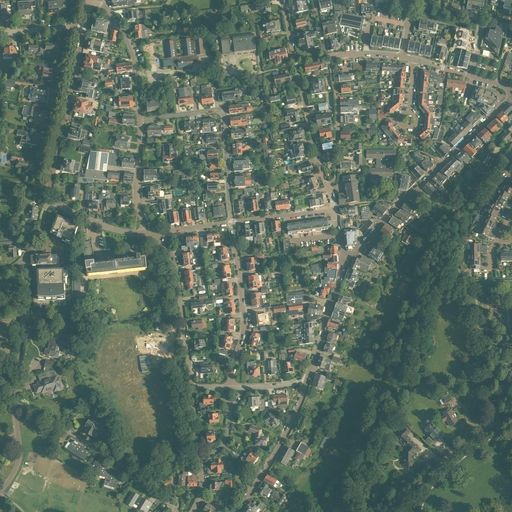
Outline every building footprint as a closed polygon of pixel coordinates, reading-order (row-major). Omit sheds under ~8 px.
[(51,0),(52,2),(47,2),(48,13),(57,13),(57,12),(56,2),(56,0),(51,0)] [(60,0),(60,1),(56,2),(57,12),(65,11),(65,4),(65,0),(60,0)] [(324,0),(319,0),(318,0),(321,11),(326,9),(324,0)] [(330,0),(324,0),(326,9),(332,8),(330,0)] [(468,0),(467,7),(467,8),(468,9),(469,10),(481,12),(483,0),(468,0)] [(511,0),(498,0),(497,7),(498,7),(503,8),(503,9),(511,11),(511,0)] [(34,1),(17,2),(18,17),(30,16),(30,10),(29,10),(29,7),(35,7),(34,1)] [(305,7),(304,5),(306,4),(305,1),(301,2),(292,4),(294,14),(303,12),(303,11),(308,10),(307,6),(305,7)] [(262,5),(261,3),(252,5),(254,12),(262,10),(263,14),(269,13),(268,9),(269,9),(267,4),(262,5)] [(345,3),(334,4),(335,13),(341,12),(343,12),(343,11),(346,10),(345,3)] [(129,17),(126,17),(127,21),(130,21),(130,20),(132,19),(138,18),(138,15),(143,15),(143,19),(148,19),(147,9),(142,10),(143,13),(139,13),(138,11),(128,12),(129,17)] [(336,19),(334,19),(337,33),(338,37),(342,37),(341,35),(347,37),(348,32),(353,32),(353,30),(355,30),(355,29),(361,30),(364,18),(342,13),(341,12),(335,13),(336,19)] [(104,34),(104,37),(108,38),(109,35),(106,34),(107,29),(108,26),(107,26),(108,22),(105,21),(106,21),(102,20),(103,19),(102,18),(99,17),(98,18),(98,19),(95,19),(93,26),(91,31),(97,32),(99,33),(100,33),(104,34)] [(295,20),(297,28),(306,26),(307,27),(311,26),(310,22),(306,22),(305,18),(295,20)] [(331,22),(322,24),(324,31),(325,36),(328,35),(329,39),(334,38),(337,38),(336,34),(334,34),(337,33),(334,19),(333,19),(331,20),(331,21),(331,22)] [(265,24),(262,25),(263,28),(265,28),(266,33),(271,32),(271,33),(280,31),(280,27),(279,24),(281,24),(280,20),(269,22),(269,23),(265,24)] [(427,22),(420,21),(418,21),(417,25),(419,25),(418,30),(426,31),(426,30),(427,22)] [(427,22),(426,30),(433,32),(434,28),(436,29),(436,24),(427,22)] [(484,29),(482,37),(494,50),(497,37),(505,39),(508,26),(497,23),(495,31),(484,29)] [(300,35),(301,40),(312,38),(312,39),(315,38),(315,36),(316,35),(316,36),(319,35),(320,39),(323,39),(320,27),(316,28),(317,32),(314,32),(310,33),(300,35)] [(108,38),(104,37),(103,37),(103,40),(115,42),(117,33),(112,31),(111,35),(109,35),(108,38)] [(144,31),(135,32),(136,39),(141,38),(141,41),(147,40),(147,37),(145,37),(145,31),(144,31)] [(458,31),(457,38),(458,39),(462,39),(461,42),(464,43),(465,40),(467,33),(458,31)] [(254,34),(220,38),(222,54),(256,51),(254,34)] [(182,40),(184,56),(177,57),(175,41),(173,41),(166,42),(167,58),(162,59),(163,68),(176,67),(176,71),(179,70),(178,68),(193,66),(193,63),(197,63),(197,55),(204,54),(202,38),(194,38),(195,40),(190,41),(190,39),(182,40)] [(312,38),(301,40),(300,40),(299,42),(300,45),(301,46),(302,46),(303,50),(304,50),(304,52),(314,50),(314,48),(318,47),(317,43),(313,43),(312,39),(312,38)] [(105,43),(90,39),(88,50),(103,53),(105,43)] [(328,51),(336,50),(335,39),(328,40),(328,41),(327,42),(328,51)] [(458,39),(456,47),(465,49),(467,43),(464,43),(461,42),(462,39),(458,39)] [(37,47),(37,53),(37,55),(42,55),(42,51),(45,51),(45,50),(58,49),(57,44),(48,45),(48,44),(44,44),(45,48),(43,48),(37,47)] [(2,47),(2,55),(12,55),(13,58),(16,58),(15,51),(13,51),(12,47),(2,47)] [(437,49),(434,59),(443,61),(444,56),(446,57),(448,49),(441,47),(440,50),(437,49)] [(269,53),(265,54),(267,61),(270,60),(275,59),(276,63),(277,63),(277,64),(279,63),(279,62),(281,62),(280,60),(286,58),(284,49),(273,52),(269,53)] [(471,53),(460,50),(456,67),(467,69),(471,53)] [(210,55),(198,56),(199,64),(210,63),(210,55)] [(92,70),(92,69),(94,63),(97,64),(98,61),(101,61),(103,61),(103,59),(95,58),(88,56),(86,56),(84,65),(84,68),(92,70)] [(319,62),(317,63),(317,65),(316,65),(317,70),(320,69),(320,70),(321,70),(321,71),(323,71),(323,70),(324,70),(324,69),(327,68),(326,65),(328,64),(328,60),(319,62)] [(94,63),(92,69),(100,71),(101,69),(101,68),(103,61),(101,61),(98,61),(97,64),(94,63)] [(111,62),(108,71),(113,71),(113,68),(116,68),(117,69),(132,67),(131,63),(125,63),(124,63),(123,63),(122,64),(116,65),(116,64),(115,64),(115,63),(111,62)] [(372,71),(370,71),(370,74),(375,75),(376,70),(379,70),(380,63),(373,62),(372,71)] [(317,65),(317,63),(304,65),(306,72),(312,71),(313,71),(314,71),(317,70),(316,65),(317,65)] [(39,67),(38,73),(42,74),(41,79),(50,82),(53,70),(45,69),(46,68),(39,67)] [(422,69),(421,77),(428,77),(428,79),(429,72),(422,69)] [(284,76),(271,79),(272,81),(274,80),(276,85),(280,84),(280,83),(291,80),(292,79),(292,76),(291,76),(290,76),(290,75),(288,75),(287,71),(283,72),(284,76)] [(339,75),(339,82),(352,81),(351,76),(355,76),(354,74),(343,74),(343,75),(339,75)] [(436,85),(435,88),(438,89),(440,83),(442,83),(444,77),(440,75),(436,85)] [(114,81),(115,85),(131,84),(131,82),(131,78),(121,79),(118,80),(115,80),(115,76),(112,77),(113,79),(114,79),(114,81)] [(9,85),(14,86),(15,80),(5,78),(3,86),(3,89),(9,90),(9,85)] [(79,87),(79,88),(90,90),(90,89),(93,89),(93,88),(94,89),(95,84),(95,83),(97,84),(98,80),(92,78),(91,83),(86,82),(87,80),(82,79),(82,81),(81,81),(80,88),(79,87)] [(311,90),(312,95),(327,92),(325,79),(315,81),(315,83),(310,84),(311,90)] [(420,82),(420,87),(427,88),(429,88),(430,90),(433,91),(434,88),(429,87),(429,85),(427,85),(427,83),(420,82)] [(475,86),(470,100),(481,103),(493,108),(499,102),(498,101),(500,101),(496,93),(494,94),(475,86)] [(29,101),(37,103),(38,99),(46,100),(46,98),(47,98),(48,94),(47,94),(47,92),(35,90),(36,88),(31,87),(31,90),(33,90),(33,91),(32,96),(32,97),(30,97),(29,99),(29,101)] [(90,90),(79,88),(77,87),(76,91),(78,92),(86,94),(85,95),(86,95),(86,98),(92,99),(93,95),(94,91),(93,90),(93,89),(90,89),(90,90)] [(189,87),(184,88),(186,105),(193,104),(192,91),(190,91),(189,87)] [(186,105),(184,88),(178,89),(180,99),(178,99),(179,106),(186,105)] [(222,93),(221,94),(221,96),(222,97),(223,97),(239,95),(241,95),(241,88),(233,89),(234,91),(222,93)] [(283,98),(284,101),(285,101),(286,106),(288,105),(288,106),(296,104),(294,95),(286,97),(283,98)] [(165,100),(146,102),(147,112),(159,110),(159,105),(162,104),(170,103),(169,99),(167,99),(167,98),(164,99),(165,100)] [(340,100),(340,106),(347,105),(347,106),(348,106),(348,105),(359,105),(359,101),(353,101),(353,98),(349,98),(349,100),(340,100)] [(73,106),(72,111),(74,111),(74,112),(75,112),(74,117),(83,119),(84,114),(86,114),(87,114),(87,115),(91,116),(91,115),(95,116),(95,112),(92,111),(93,103),(89,102),(78,99),(76,106),(75,106),(73,106)] [(388,105),(389,107),(391,109),(392,108),(395,111),(399,108),(396,105),(394,106),(393,104),(391,102),(388,105)] [(318,104),(320,111),(329,109),(327,103),(318,104)] [(472,107),(471,110),(476,112),(479,114),(481,111),(486,116),(492,110),(493,108),(481,103),(480,105),(480,104),(477,107),(476,108),(472,107)] [(388,105),(385,108),(386,110),(386,113),(393,114),(394,112),(395,111),(392,108),(391,109),(389,107),(388,105)] [(22,109),(21,114),(33,116),(32,124),(38,125),(39,122),(39,121),(42,121),(43,114),(35,113),(32,112),(33,108),(26,106),(26,110),(22,109)] [(502,112),(510,120),(511,117),(511,109),(511,110),(511,109),(509,106),(507,106),(501,111),(502,112)] [(468,108),(464,112),(470,115),(477,123),(483,117),(475,113),(476,112),(471,110),(468,108)] [(325,111),(326,114),(316,116),(318,127),(318,129),(322,128),(322,126),(331,124),(330,118),(329,113),(332,113),(331,110),(325,111)] [(464,112),(460,117),(461,117),(462,116),(473,127),(477,123),(470,115),(464,112)] [(506,122),(509,125),(511,127),(511,125),(511,122),(510,120),(502,112),(499,115),(505,121),(506,122)] [(286,117),(285,118),(285,121),(292,120),(293,123),(300,121),(298,115),(286,117)] [(353,115),(340,116),(341,123),(356,123),(356,115),(353,115)] [(503,123),(505,121),(499,115),(497,117),(503,123)] [(457,120),(462,126),(468,132),(473,127),(462,116),(461,117),(460,117),(457,120)] [(497,118),(487,128),(493,134),(494,135),(496,134),(497,134),(501,130),(499,128),(501,126),(502,128),(503,127),(506,132),(509,129),(507,127),(505,125),(504,126),(497,118)] [(194,134),(197,134),(196,129),(194,129),(193,122),(184,123),(184,124),(182,124),(182,130),(185,130),(185,132),(191,131),(192,134),(194,134)] [(381,126),(381,128),(384,132),(386,131),(387,131),(389,129),(390,129),(393,127),(392,126),(392,124),(385,123),(385,127),(381,126)] [(428,130),(434,131),(435,130),(441,131),(441,126),(440,126),(440,128),(434,128),(434,125),(428,124),(429,123),(424,123),(424,127),(428,128),(428,130)] [(456,123),(452,127),(456,132),(462,138),(468,132),(462,126),(461,127),(456,123)] [(506,132),(500,138),(506,144),(511,136),(511,125),(511,127),(509,129),(506,132)] [(329,128),(319,130),(320,134),(321,139),(331,137),(330,132),(334,131),(334,130),(335,130),(335,126),(333,126),(329,127),(329,128)] [(433,138),(430,141),(432,143),(435,141),(441,143),(445,129),(441,126),(441,131),(435,130),(434,131),(433,135),(433,138)] [(344,131),(344,132),(340,132),(341,140),(350,140),(349,132),(352,132),(351,127),(345,127),(345,131),(344,131)] [(386,131),(384,132),(389,138),(394,134),(393,133),(396,131),(393,127),(390,129),(389,129),(387,131),(386,131)] [(67,133),(66,138),(69,138),(81,141),(82,136),(81,136),(82,130),(77,129),(77,130),(71,129),(70,134),(67,133)] [(485,129),(481,132),(482,134),(483,133),(486,136),(485,137),(490,141),(492,144),(495,141),(485,129)] [(392,141),(389,143),(390,146),(394,143),(398,140),(396,137),(399,135),(396,131),(393,133),(394,134),(389,138),(392,141)] [(427,136),(426,135),(424,133),(424,134),(421,131),(420,131),(418,132),(419,133),(417,134),(421,139),(424,137),(424,138),(427,136)] [(454,134),(452,136),(458,142),(462,138),(456,132),(454,134)] [(482,134),(481,132),(479,134),(477,136),(486,145),(490,141),(485,137),(486,136),(483,133),(482,134)] [(22,139),(21,145),(26,146),(27,144),(31,145),(37,146),(39,138),(33,137),(32,138),(28,137),(28,136),(27,136),(27,135),(22,134),(21,139),(22,139)] [(303,134),(291,137),(287,138),(288,143),(296,142),(296,141),(300,140),(301,140),(303,140),(303,139),(304,139),(303,134)] [(114,146),(127,149),(129,137),(117,135),(114,146)] [(398,140),(394,143),(394,144),(400,144),(400,143),(403,143),(404,136),(400,136),(399,135),(396,137),(398,140)] [(404,136),(403,143),(403,148),(404,148),(405,146),(405,143),(411,144),(412,137),(404,136)] [(458,142),(452,136),(447,140),(453,146),(458,142)] [(476,138),(472,141),(478,147),(478,146),(478,147),(479,146),(481,147),(483,145),(481,143),(476,138)] [(322,147),(323,152),(332,150),(330,142),(329,141),(327,142),(322,143),(322,144),(321,144),(321,147),(322,147)] [(472,141),(469,144),(475,150),(478,147),(478,146),(478,147),(472,141)] [(432,147),(430,148),(433,152),(434,152),(436,151),(442,158),(449,151),(452,148),(447,146),(446,147),(443,145),(441,147),(439,145),(438,146),(435,143),(433,145),(433,144),(431,146),(432,147)] [(163,152),(163,157),(163,162),(177,162),(176,148),(175,148),(175,144),(163,145),(163,152)] [(475,150),(469,144),(463,150),(471,158),(477,152),(475,150)] [(80,150),(84,150),(83,155),(88,156),(90,147),(81,145),(80,150)] [(290,151),(291,153),(291,154),(295,154),(295,153),(304,151),(302,145),(289,147),(290,151)] [(362,155),(361,165),(361,166),(366,166),(366,159),(376,159),(376,166),(375,166),(375,169),(369,169),(369,177),(392,177),(392,168),(386,169),(386,159),(396,159),(395,150),(366,151),(366,154),(362,154),(362,155)] [(90,151),(85,174),(84,178),(91,179),(108,181),(108,179),(119,181),(120,173),(108,172),(108,171),(107,171),(107,165),(109,154),(97,153),(98,152),(90,151)] [(291,153),(288,153),(289,155),(290,159),(296,158),(296,162),(302,161),(301,157),(305,156),(307,155),(306,151),(304,151),(295,153),(295,154),(291,154),(291,153)] [(323,154),(323,155),(323,156),(323,157),(324,158),(325,164),(333,162),(332,160),(334,160),(334,158),(334,151),(330,152),(323,153),(323,154)] [(428,162),(429,159),(425,158),(424,160),(416,151),(411,155),(418,163),(419,163),(427,172),(432,167),(433,165),(430,162),(430,163),(429,162),(428,162)] [(462,151),(458,154),(469,162),(470,161),(467,158),(468,157),(462,151)] [(17,169),(24,170),(24,169),(26,170),(32,171),(33,163),(27,162),(22,161),(23,156),(10,153),(9,160),(18,162),(17,169)] [(458,154),(455,157),(459,160),(462,163),(466,165),(469,162),(458,154)] [(358,165),(361,165),(362,155),(356,155),(356,162),(354,162),(354,161),(346,161),(346,159),(341,160),(341,165),(358,165)] [(479,167),(482,169),(485,165),(486,166),(489,168),(494,160),(487,155),(479,167)] [(122,167),(134,169),(135,160),(123,159),(122,161),(120,161),(120,164),(122,164),(122,167)] [(454,159),(447,166),(454,171),(455,172),(455,171),(458,174),(463,167),(462,167),(463,166),(461,164),(462,163),(459,160),(457,162),(454,159)] [(61,166),(60,170),(62,171),(72,173),(75,174),(76,171),(77,171),(79,163),(69,161),(66,161),(65,161),(63,166),(63,167),(61,166)] [(312,169),(312,168),(312,166),(311,166),(310,163),(301,166),(300,163),(288,166),(289,171),(297,168),(298,170),(299,174),(303,173),(312,170),(312,169)] [(179,170),(175,170),(175,175),(182,174),(186,174),(185,170),(185,164),(179,165),(179,170)] [(411,172),(418,180),(424,174),(417,167),(415,165),(409,170),(411,172)] [(454,171),(447,166),(441,172),(448,178),(451,175),(452,176),(454,174),(452,173),(454,171)] [(464,176),(467,179),(473,171),(469,169),(464,176)] [(124,179),(124,181),(133,182),(134,173),(125,173),(122,173),(122,179),(124,179)] [(400,179),(398,190),(403,191),(402,193),(406,193),(406,192),(407,191),(408,190),(415,183),(410,177),(401,175),(401,174),(398,173),(398,175),(397,179),(400,179)] [(439,173),(434,177),(442,185),(443,184),(443,183),(447,179),(439,173)] [(342,177),(344,186),(346,186),(346,193),(338,194),(339,204),(348,203),(359,202),(357,184),(359,184),(357,175),(342,177)] [(462,177),(459,175),(453,181),(457,184),(462,177)] [(302,188),(308,186),(317,183),(315,177),(306,180),(307,183),(301,185),(302,188)] [(434,177),(429,183),(435,189),(436,188),(437,190),(442,185),(434,177)] [(211,187),(209,187),(209,190),(211,190),(216,190),(216,192),(219,192),(219,190),(219,189),(219,188),(219,187),(219,186),(218,183),(211,184),(211,187)] [(305,196),(312,195),(316,194),(315,191),(317,190),(317,188),(319,188),(317,183),(308,186),(310,192),(305,193),(305,196)] [(435,189),(429,183),(422,188),(429,195),(433,192),(439,198),(442,194),(437,190),(436,188),(435,189)] [(72,197),(72,198),(72,199),(72,200),(73,200),(74,200),(75,200),(75,199),(75,198),(78,198),(80,186),(72,185),(71,197),(72,197)] [(500,190),(502,191),(511,196),(511,195),(511,192),(511,191),(511,189),(502,185),(500,190)] [(102,197),(102,203),(102,204),(105,204),(107,204),(106,207),(111,208),(111,209),(115,209),(115,208),(116,201),(114,201),(114,194),(105,193),(105,190),(103,190),(103,193),(102,193),(102,197)] [(154,193),(148,193),(149,199),(154,199),(154,197),(157,197),(157,201),(172,199),(172,194),(164,195),(164,191),(158,191),(154,192),(154,193)] [(502,191),(499,195),(507,199),(508,198),(509,197),(511,198),(511,196),(502,191)] [(316,194),(312,195),(312,197),(308,198),(308,201),(309,201),(310,207),(321,206),(321,205),(324,205),(322,193),(316,194)] [(88,200),(88,202),(89,202),(89,209),(93,209),(93,210),(97,211),(97,209),(98,203),(102,203),(102,197),(100,197),(99,199),(99,200),(92,200),(93,195),(88,194),(88,200)] [(120,198),(121,198),(121,205),(129,205),(130,198),(127,198),(127,194),(120,194),(120,198)] [(497,194),(495,199),(507,205),(508,203),(507,202),(506,201),(507,199),(499,195),(497,194)] [(241,200),(234,201),(235,203),(236,214),(244,213),(243,204),(246,203),(245,196),(245,195),(242,195),(242,197),(240,197),(241,200)] [(272,206),(271,200),(271,197),(266,198),(267,199),(261,200),(262,208),(264,207),(265,210),(266,211),(268,210),(271,209),(270,207),(272,206)] [(495,199),(493,204),(494,205),(501,208),(500,208),(502,209),(503,207),(504,207),(506,208),(507,205),(495,199)] [(276,200),(271,200),(272,206),(275,206),(276,210),(283,209),(282,202),(276,202),(276,200)] [(160,208),(161,214),(166,213),(165,210),(164,201),(159,201),(150,202),(150,205),(159,203),(160,205),(159,206),(159,207),(160,208)] [(362,216),(361,219),(370,219),(370,217),(372,212),(373,212),(381,218),(383,214),(384,215),(387,211),(386,210),(386,209),(386,208),(382,205),(385,202),(380,203),(379,204),(377,203),(377,204),(376,204),(370,204),(368,207),(367,206),(366,206),(365,206),(364,206),(363,206),(363,207),(362,207),(362,208),(361,209),(361,210),(361,215),(362,216)] [(420,214),(412,210),(413,207),(406,203),(401,210),(418,218),(420,214)] [(493,204),(490,209),(500,214),(502,212),(500,211),(500,210),(500,208),(501,208),(494,205),(493,204)] [(28,206),(26,219),(37,220),(38,216),(37,216),(38,207),(28,206)] [(488,208),(486,213),(487,214),(488,214),(489,214),(496,218),(497,216),(499,217),(500,214),(490,209),(488,208)] [(394,216),(407,223),(406,222),(410,216),(400,210),(394,216)] [(487,214),(484,218),(486,219),(496,224),(498,222),(496,221),(496,220),(497,218),(496,218),(489,214),(488,214),(487,214)] [(74,222),(57,216),(51,233),(57,236),(57,237),(61,238),(62,237),(63,238),(62,241),(71,244),(74,244),(75,234),(78,226),(73,224),(74,222)] [(389,223),(401,231),(403,227),(401,225),(402,223),(401,222),(392,217),(389,223)] [(315,221),(311,221),(312,232),(324,230),(323,220),(318,220),(318,219),(315,220),(315,221)] [(328,219),(323,220),(324,230),(331,229),(330,225),(332,225),(331,221),(330,220),(329,221),(328,221),(328,219)] [(354,219),(340,220),(341,230),(344,230),(345,244),(345,247),(346,247),(346,249),(348,251),(351,251),(353,249),(353,247),(354,247),(354,244),(356,244),(356,238),(357,237),(363,237),(364,236),(365,236),(368,232),(367,231),(370,228),(371,229),(374,224),(374,223),(377,219),(376,219),(370,219),(355,220),(356,226),(354,226),(354,219)] [(486,219),(484,224),(492,228),(493,226),(494,226),(495,227),(496,224),(486,219)] [(303,222),(299,223),(300,233),(312,232),(311,221),(306,222),(306,221),(303,221),(303,222)] [(300,233),(299,223),(294,223),(294,222),(291,223),(292,224),(287,224),(288,235),(300,233)] [(482,223),(479,228),(481,229),(492,234),(493,231),(491,231),(491,230),(492,228),(484,224),(482,223)] [(261,241),(259,224),(254,225),(256,238),(253,238),(253,245),(256,245),(256,240),(257,240),(257,241),(258,244),(261,244),(261,241)] [(392,234),(394,232),(393,231),(394,230),(392,229),(393,229),(386,224),(378,235),(381,236),(382,234),(386,237),(386,238),(389,240),(390,239),(392,237),(392,236),(390,235),(392,233),(392,234)] [(241,227),(243,241),(251,240),(251,241),(253,241),(253,237),(250,237),(250,234),(252,234),(251,230),(249,230),(249,226),(241,227)] [(427,226),(422,232),(427,236),(432,229),(427,226)] [(492,234),(481,229),(479,234),(487,238),(488,236),(489,236),(490,236),(492,234)] [(402,232),(399,238),(403,240),(401,243),(405,245),(405,244),(408,246),(409,244),(409,245),(413,239),(402,232)] [(1,244),(10,244),(10,247),(9,247),(9,252),(11,252),(11,257),(16,257),(16,247),(15,244),(16,244),(15,238),(0,239),(0,245),(1,244)] [(291,246),(290,241),(287,241),(287,239),(283,240),(284,252),(295,251),(294,245),(291,246)] [(89,276),(89,275),(143,269),(145,269),(146,269),(147,269),(146,258),(144,258),(141,259),(140,255),(137,256),(138,259),(95,264),(94,262),(93,259),(94,258),(91,241),(82,243),(85,260),(86,260),(86,263),(88,276),(89,276)] [(328,252),(328,256),(336,255),(337,255),(336,250),(337,250),(337,247),(336,247),(331,247),(327,247),(328,251),(327,251),(327,252),(328,252)] [(368,255),(378,262),(383,254),(373,247),(368,255)] [(41,269),(36,269),(36,278),(39,278),(39,285),(38,285),(38,300),(42,300),(65,299),(64,284),(63,284),(63,277),(67,277),(67,268),(54,269),(54,270),(51,270),(51,264),(57,264),(56,255),(51,256),(51,255),(45,255),(45,254),(45,253),(41,254),(42,254),(42,255),(36,255),(36,256),(32,256),(31,256),(31,265),(41,265),(41,269)] [(254,258),(246,259),(247,265),(254,264),(258,264),(257,260),(264,260),(264,257),(268,257),(267,254),(254,255),(255,258),(254,258)] [(331,262),(331,263),(337,264),(336,255),(328,256),(320,256),(320,259),(324,259),(325,261),(331,262)] [(354,257),(349,268),(355,271),(356,268),(366,273),(372,261),(363,257),(362,257),(360,260),(354,257)] [(482,260),(470,261),(470,269),(480,269),(480,264),(481,263),(482,263),(482,260)] [(312,271),(315,271),(326,268),(337,270),(337,264),(331,263),(325,263),(311,265),(312,271)] [(349,268),(347,273),(357,277),(356,278),(358,278),(359,278),(361,279),(363,275),(355,271),(349,268)] [(347,273),(344,280),(347,282),(345,285),(346,287),(348,287),(349,287),(353,288),(355,289),(357,284),(355,283),(355,282),(355,280),(357,281),(358,278),(356,278),(357,277),(347,273)] [(320,280),(316,281),(316,285),(319,285),(328,283),(328,282),(330,283),(335,282),(335,279),(335,280),(336,275),(325,274),(321,274),(320,280)] [(193,277),(185,278),(186,284),(187,284),(188,289),(192,289),(192,284),(197,283),(196,277),(193,277)] [(360,289),(369,292),(372,283),(364,280),(360,289)] [(386,288),(394,291),(396,285),(388,282),(386,288)] [(315,292),(314,296),(324,299),(326,293),(328,294),(330,288),(328,288),(328,283),(319,285),(318,288),(321,289),(320,293),(315,292)] [(401,283),(397,294),(404,296),(406,290),(405,290),(407,285),(401,283)] [(291,296),(286,297),(287,306),(302,303),(302,302),(306,302),(306,295),(303,295),(302,292),(290,293),(291,296)] [(336,302),(346,306),(347,303),(350,304),(351,299),(339,295),(337,299),(336,302)] [(217,308),(216,298),(206,299),(207,307),(210,309),(217,308)] [(191,304),(192,309),(198,308),(199,314),(202,314),(201,308),(203,307),(202,303),(195,304),(195,303),(191,304)] [(287,306),(286,306),(287,316),(299,315),(298,310),(303,309),(302,303),(287,306)] [(334,308),(346,312),(347,308),(336,304),(335,304),(336,304),(334,308)] [(306,314),(307,321),(317,320),(317,318),(318,318),(318,315),(322,316),(323,307),(309,305),(308,314),(306,314)] [(332,312),(332,313),(344,317),(346,312),(334,308),(334,309),(333,312),(332,312)] [(259,322),(267,321),(267,317),(264,318),(263,314),(257,314),(257,312),(253,313),(254,325),(259,325),(259,322)] [(344,317),(332,313),(331,317),(342,322),(344,317)] [(192,324),(190,324),(191,328),(192,327),(192,328),(198,328),(198,330),(202,329),(202,328),(207,328),(206,324),(204,324),(204,320),(201,321),(201,320),(191,322),(192,324)] [(45,350),(44,353),(49,354),(49,356),(58,359),(59,354),(54,352),(56,345),(63,345),(63,346),(62,346),(62,348),(66,348),(66,341),(67,337),(60,336),(61,336),(60,340),(56,340),(56,339),(49,340),(50,344),(48,351),(45,350)] [(205,340),(194,341),(195,350),(195,351),(196,351),(197,351),(198,351),(198,350),(198,348),(204,347),(203,343),(205,343),(205,340)] [(162,341),(149,341),(149,349),(161,349),(161,351),(169,354),(172,347),(162,344),(162,341)] [(341,348),(334,346),(326,343),(323,352),(332,354),(333,350),(340,353),(341,348)] [(300,353),(297,352),(295,356),(294,355),(293,358),(294,359),(303,362),(303,361),(304,361),(305,359),(304,359),(305,355),(300,353)] [(317,367),(323,369),(324,370),(328,372),(330,365),(331,361),(326,359),(327,356),(321,354),(320,354),(319,358),(320,358),(317,367)] [(44,367),(43,370),(44,372),(50,370),(49,368),(50,368),(52,368),(53,362),(46,360),(44,367)] [(275,366),(275,360),(267,360),(268,375),(274,375),(274,366),(275,366)] [(250,364),(247,364),(247,370),(250,370),(250,373),(251,376),(253,376),(254,377),(256,377),(257,376),(259,376),(259,367),(257,367),(254,365),(254,362),(250,362),(250,364)] [(289,362),(282,364),(284,374),(287,373),(287,374),(288,374),(289,374),(290,373),(290,372),(293,372),(292,368),(290,368),(289,362)] [(207,363),(197,363),(197,368),(200,368),(200,374),(207,374),(207,366),(207,363)] [(211,366),(207,366),(207,374),(214,374),(214,368),(217,368),(217,363),(211,363),(211,366)] [(39,382),(40,384),(34,386),(36,393),(41,391),(42,393),(54,389),(54,391),(61,389),(60,384),(61,382),(60,379),(58,378),(55,370),(40,375),(42,381),(39,382)] [(312,386),(322,389),(325,377),(316,374),(312,386)] [(268,401),(268,406),(273,409),(273,405),(272,405),(272,403),(275,402),(276,406),(284,406),(284,402),(287,401),(287,395),(286,395),(272,396),(273,400),(268,401)] [(205,407),(205,404),(210,404),(212,404),(213,404),(213,402),(214,402),(215,401),(215,399),(214,399),(213,399),(213,396),(210,396),(207,396),(204,396),(204,398),(202,398),(202,402),(203,402),(203,403),(204,403),(204,404),(200,404),(200,407),(205,407)] [(263,409),(264,409),(264,400),(259,400),(259,398),(255,398),(248,398),(249,407),(259,406),(259,411),(263,410),(263,409)] [(443,416),(440,418),(443,422),(446,420),(450,426),(457,421),(451,411),(450,411),(449,409),(442,413),(444,415),(443,416)] [(268,412),(264,419),(266,420),(265,421),(269,423),(269,422),(273,424),(272,426),(275,428),(276,425),(277,426),(277,425),(278,425),(279,423),(278,422),(280,418),(272,414),(272,415),(268,412)] [(87,427),(84,432),(88,434),(97,418),(94,416),(94,415),(91,413),(88,417),(90,418),(85,426),(87,427)] [(214,424),(214,423),(218,422),(218,421),(219,421),(219,419),(218,418),(218,417),(218,418),(217,414),(207,415),(207,418),(209,418),(210,425),(214,424)] [(97,418),(88,434),(92,436),(95,432),(97,433),(101,425),(105,427),(107,422),(102,419),(101,420),(97,418)] [(261,430),(257,428),(258,426),(252,425),(251,426),(250,426),(248,431),(253,433),(253,432),(256,431),(256,438),(254,438),(254,445),(260,446),(260,445),(266,445),(266,441),(268,441),(268,437),(263,436),(263,435),(262,434),(261,434),(261,430)] [(430,428),(426,431),(430,435),(430,436),(433,438),(436,441),(442,434),(439,432),(440,431),(437,428),(436,429),(432,425),(430,427),(430,426),(429,427),(430,428)] [(208,431),(206,431),(207,443),(212,442),(212,441),(212,440),(215,440),(213,427),(208,428),(208,431)] [(402,431),(396,436),(398,440),(399,439),(407,447),(403,450),(403,453),(404,454),(404,460),(403,461),(403,464),(406,467),(408,470),(416,463),(413,460),(413,455),(419,449),(410,440),(402,431)] [(324,433),(318,444),(324,447),(329,438),(327,435),(324,433)] [(367,441),(373,444),(376,437),(370,434),(367,441)] [(298,452),(295,458),(300,461),(302,458),(304,460),(306,456),(307,457),(311,451),(308,449),(309,447),(301,442),(296,451),(298,452)] [(74,454),(73,455),(80,459),(81,458),(84,460),(89,453),(86,450),(85,451),(83,449),(83,448),(82,448),(83,447),(78,444),(75,449),(70,445),(67,449),(74,454)] [(276,460),(286,465),(294,451),(284,446),(276,460)] [(249,447),(246,452),(248,454),(249,454),(250,454),(246,458),(243,457),(243,458),(242,457),(242,458),(241,458),(241,459),(241,460),(242,461),(247,462),(247,463),(249,465),(250,464),(252,466),(255,462),(256,462),(257,460),(257,459),(258,458),(251,452),(253,450),(249,447)] [(329,457),(340,462),(342,456),(332,451),(329,457)] [(217,462),(211,463),(211,470),(213,469),(213,473),(221,473),(221,469),(223,469),(223,462),(220,462),(220,460),(217,460),(217,462)] [(122,478),(108,473),(109,469),(101,467),(98,475),(106,478),(104,485),(111,488),(115,489),(117,481),(120,482),(122,478)] [(179,475),(179,485),(184,486),(184,485),(188,485),(188,476),(188,471),(188,469),(182,469),(182,475),(179,475)] [(263,482),(273,487),(277,480),(268,475),(263,482)] [(188,485),(188,486),(196,486),(196,476),(194,476),(191,476),(191,478),(189,478),(189,476),(188,476),(188,485)] [(210,485),(210,492),(214,492),(214,490),(219,490),(219,486),(222,486),(223,482),(220,482),(220,483),(210,483),(210,485)] [(258,493),(262,495),(263,495),(267,497),(272,490),(267,487),(268,487),(268,486),(264,483),(264,484),(258,493)] [(275,502),(280,506),(286,497),(281,494),(280,495),(274,491),(269,498),(275,502)] [(147,511),(152,504),(142,499),(142,500),(138,497),(138,496),(132,493),(130,495),(129,495),(128,497),(129,498),(126,502),(132,506),(134,504),(138,506),(137,507),(144,511),(144,510),(147,511)] [(248,505),(246,508),(250,511),(255,511),(258,509),(261,511),(264,507),(258,502),(255,506),(254,505),(256,503),(253,500),(251,503),(251,502),(248,505)]
